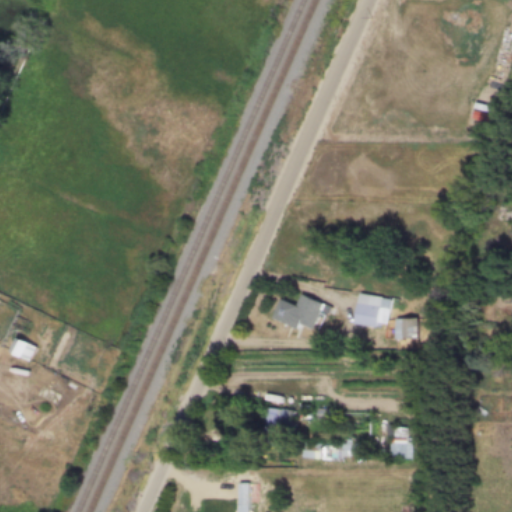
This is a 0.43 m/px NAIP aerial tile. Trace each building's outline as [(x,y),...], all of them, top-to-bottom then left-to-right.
[(391,298),(361,294),(357,324),(387,328),(391,298)] [(275,318),(314,333),(325,303),(303,295),(299,306),(282,299),(275,318)] [(419,318),(396,318),(396,340),(419,340),(419,318)] [(38,348),(20,337),(12,350),(30,361),(38,348)] [(412,458),(411,427),(391,427),(391,458),(412,458)] [(234,511),(238,491),(214,488),(211,511),(234,511)]
